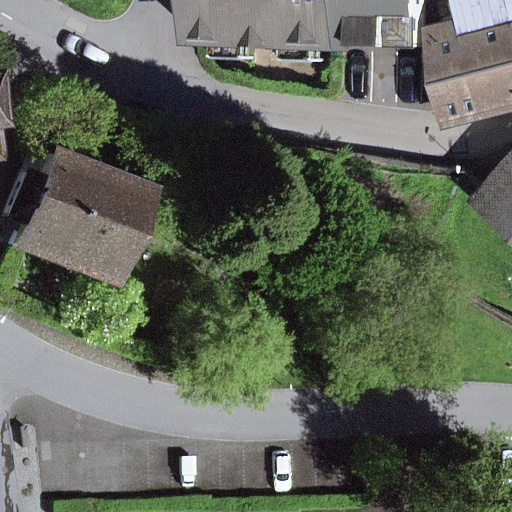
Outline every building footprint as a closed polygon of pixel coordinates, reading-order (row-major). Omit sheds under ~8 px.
[(200,0),(200,41),(219,41),(254,43),(290,44),(325,45),(345,46),(345,0),(200,0)] [(345,0),(345,46),(424,48),(424,0),(345,0)] [(511,0),(460,0),(466,22),(469,35),(511,24),(511,0)] [(445,87),(454,122),(511,108),(511,24),(469,35),(466,22),(432,29),(445,87)] [(218,59),(253,60),(254,43),(219,41),(218,59)] [(289,62),(325,63),(325,45),(290,44),(289,62)] [(105,282),(140,192),(44,155),(35,179),(19,173),(2,217),(18,223),(9,245),(105,282)] [(511,172),(483,204),(511,230),(511,172)]
